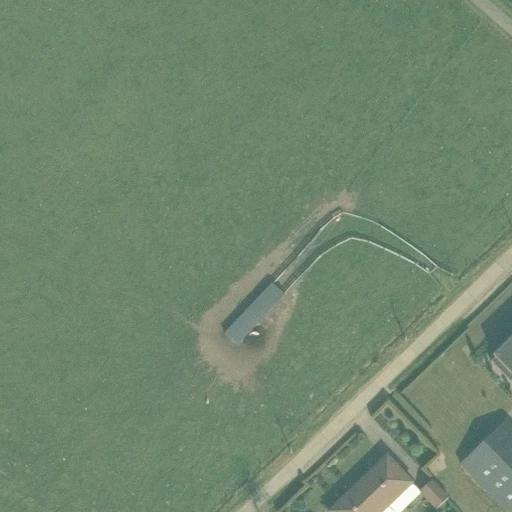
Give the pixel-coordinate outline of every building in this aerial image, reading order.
[(240,343),(285,294),(272,282),(227,331),(240,343)] [(511,333),(485,361),(508,384),(511,379),(511,333)] [(411,437),(429,425),(411,400),(394,413),(411,437)] [(511,511),(511,426),(505,419),(457,465),(502,511),(511,511)] [(326,511),(403,511),(422,494),(386,456),(327,511),(326,511)]
